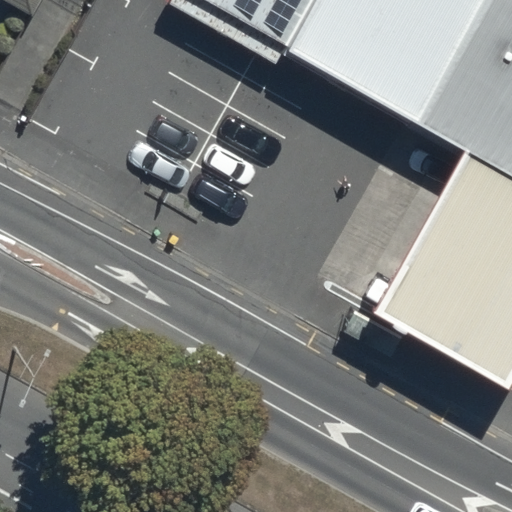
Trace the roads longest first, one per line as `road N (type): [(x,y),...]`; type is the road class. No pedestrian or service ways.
road 1 (secondary): [(0,253),(490,511)]
road 2 (secondary): [(178,511),(0,411)]
